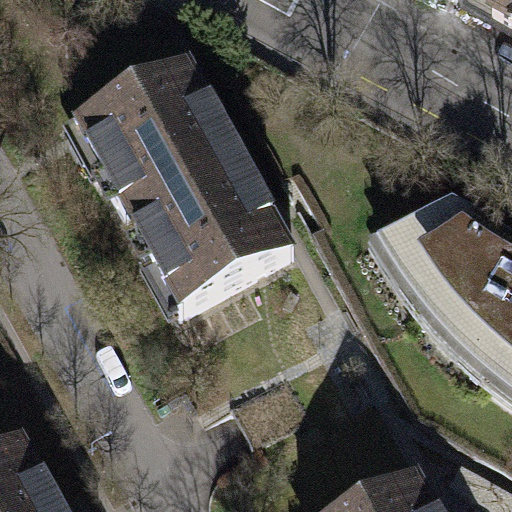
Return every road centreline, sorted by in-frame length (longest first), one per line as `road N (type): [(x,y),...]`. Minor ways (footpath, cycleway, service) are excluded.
road 1 (residential): [(0,203),(166,511)]
road 2 (secondary): [(323,18),(511,125)]
